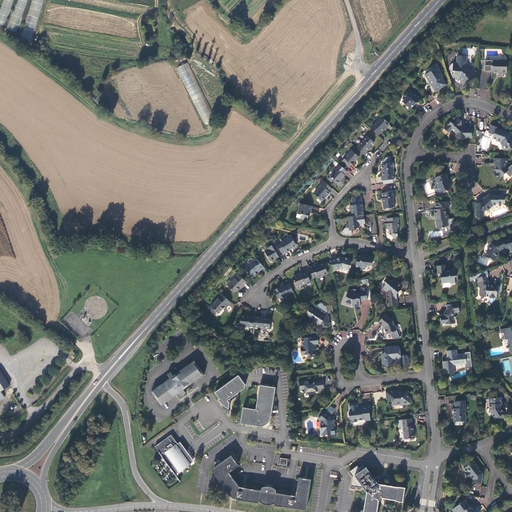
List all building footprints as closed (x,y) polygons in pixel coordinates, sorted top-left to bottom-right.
[(18,0),(15,11),(19,12),(19,11),(23,12),(27,0),(18,0)] [(467,64),(467,56),(458,55),(457,63),(454,63),(453,70),(455,71),(455,75),(457,78),(460,78),(464,82),(474,74),(467,64)] [(508,73),(508,61),(494,60),(494,65),(493,65),(492,72),(501,72),(501,73),(508,73)] [(188,62),(177,67),(202,122),(213,117),(188,62)] [(441,69),(437,63),(431,66),(431,67),(431,68),(432,69),(425,74),(429,81),(430,80),(433,85),(432,86),(436,91),(447,84),(442,77),(444,76),(440,70),(441,69)] [(403,98),(404,99),(406,101),(406,104),(410,108),(416,102),(417,103),(421,98),(417,95),(410,89),(406,93),(407,94),(403,98)] [(372,125),(369,128),(378,136),(380,133),(381,133),(384,130),(384,129),(385,127),(386,127),(389,125),(389,124),(381,117),(373,126),(372,125)] [(466,127),(466,126),(462,126),(462,122),(462,120),(459,117),(455,119),(455,121),(452,121),(451,120),(447,123),(448,124),(445,128),(449,132),(453,129),(455,131),(456,131),(456,134),(455,136),(458,139),(465,139),(466,138),(472,138),(473,128),(466,127)] [(500,127),(492,124),(489,133),(494,135),(493,138),(496,139),(496,140),(501,142),(503,147),(505,146),(507,150),(511,147),(511,136),(510,131),(509,132),(499,129),(500,127)] [(359,145),(356,148),(365,156),(367,153),(367,152),(369,149),(371,147),(374,143),(367,137),(359,145)] [(341,161),(347,166),(349,163),(350,165),(358,156),(350,150),(341,161)] [(508,158),(495,158),(494,163),(496,163),(496,171),(497,172),(495,174),(499,179),(506,173),(510,177),(511,175),(511,164),(511,165),(508,168),(505,166),(506,163),(508,164),(508,158)] [(380,176),(381,181),(393,180),(392,175),(393,175),(393,171),(392,163),(386,164),(385,165),(382,166),(381,167),(381,169),(382,170),(383,172),(381,173),(382,176),(380,176)] [(347,172),(339,165),(337,167),(337,169),(331,176),(331,178),(333,180),(333,182),(337,185),(341,179),(342,180),(345,176),(345,175),(347,172)] [(445,173),(435,177),(436,181),(435,181),(437,185),(438,186),(440,191),(446,189),(448,190),(450,189),(451,187),(450,184),(449,183),(448,181),(449,181),(445,173)] [(333,189),(322,180),(320,184),(322,186),(314,195),(318,198),(318,200),(320,202),(322,202),(327,197),(331,193),(330,192),(333,189)] [(382,193),(383,198),(383,200),(383,203),(383,208),(389,207),(390,208),(394,207),(393,198),(394,198),(393,191),(386,192),(386,193),(382,193)] [(494,194),(489,193),(479,202),(475,202),(475,208),(476,208),(476,215),(477,217),(481,217),(483,216),(483,210),(487,210),(493,205),(495,205),(497,203),(502,203),(504,202),(504,196),(503,195),(494,194)] [(352,217),(363,216),(362,209),(363,208),(362,204),(362,201),(352,202),(353,206),(351,206),(350,207),(350,211),(352,212),(352,217)] [(448,214),(446,214),(445,208),(449,207),(449,201),(435,203),(436,209),(434,209),(435,215),(436,215),(437,220),(436,220),(437,227),(438,228),(443,228),(444,226),(448,226),(448,220),(449,219),(448,214)] [(312,207),(300,204),(297,218),(300,219),(301,220),(308,221),(309,216),(310,213),(311,214),(312,207)] [(365,221),(364,215),(363,216),(352,217),(348,217),(349,228),(345,228),(342,232),(346,235),(352,235),(351,231),(355,230),(357,229),(360,228),(359,225),(360,225),(361,222),(365,221)] [(398,217),(387,219),(387,224),(386,224),(386,228),(389,231),(390,235),(394,239),(398,238),(398,233),(399,231),(397,230),(398,229),(398,227),(399,227),(398,217)] [(511,243),(509,236),(492,243),(486,256),(495,260),(496,257),(498,257),(499,255),(498,251),(506,248),(507,249),(511,247),(511,243)] [(283,255),(286,253),(287,253),(290,251),(290,250),(292,249),(294,250),(297,248),(297,246),(292,237),(285,241),(283,238),(275,243),(283,255)] [(283,255),(275,243),(275,242),(272,245),(272,246),(268,249),(269,251),(266,253),(271,262),(283,255)] [(373,258),(357,256),(356,267),(361,268),(361,267),(364,268),(365,267),(368,267),(370,266),(371,263),(372,262),(373,258)] [(265,268),(255,257),(252,259),(254,262),(251,265),(249,265),(244,269),(251,277),(257,272),(258,274),(265,268)] [(334,270),(352,263),(352,262),(351,260),(344,258),(343,259),(341,258),(337,259),(336,257),(331,258),(334,270)] [(351,265),(352,263),(334,270),(335,272),(340,270),(344,269),(345,270),(349,271),(350,271),(351,267),(351,265)] [(316,265),(309,268),(313,278),(328,273),(326,270),(327,268),(325,264),(321,266),(317,268),(316,265)] [(445,264),(438,265),(439,273),(441,273),(442,284),(443,284),(443,282),(451,281),(452,283),(455,282),(455,276),(457,276),(456,269),(446,270),(445,264)] [(292,278),(295,286),(308,280),(307,278),(309,278),(307,273),(301,276),(300,275),(292,278)] [(247,283),(238,274),(234,278),(235,279),(234,282),(231,282),(227,286),(235,294),(241,288),(242,289),(247,283)] [(486,274),(476,278),(478,282),(478,286),(480,287),(480,290),(482,291),(479,294),(483,299),(486,296),(490,296),(491,298),(494,298),(496,297),(496,296),(497,296),(497,292),(499,291),(499,286),(498,286),(497,284),(494,284),(494,286),(490,285),(486,285),(487,279),(486,274)] [(395,280),(394,281),(392,284),(389,282),(387,279),(385,281),(385,286),(383,288),(387,292),(388,300),(387,301),(387,307),(398,306),(396,294),(398,291),(401,291),(401,285),(395,280)] [(274,291),(275,293),(291,287),(289,285),(285,287),(281,289),(281,287),(274,291)] [(291,287),(275,293),(279,300),(283,297),(285,298),(294,293),(291,287)] [(366,287),(363,288),(363,290),(364,291),(358,292),(355,293),(355,294),(353,294),(347,292),(344,302),(346,302),(346,303),(346,304),(349,305),(350,305),(351,304),(352,304),(352,305),(360,304),(360,301),(367,300),(366,287)] [(232,304),(221,294),(218,298),(218,299),(219,300),(217,302),(215,302),(211,308),(219,315),(225,309),(226,310),(232,304)] [(459,303),(447,304),(447,307),(448,308),(448,310),(447,309),(445,311),(446,312),(444,314),(445,315),(440,316),(440,317),(440,319),(441,323),(446,322),(446,324),(453,323),(453,317),(457,311),(460,311),(459,303)] [(330,324),(327,307),(322,304),(319,305),(315,311),(311,308),(308,313),(308,317),(311,318),(311,322),(314,323),(316,323),(317,322),(319,323),(319,326),(322,326),(322,329),(329,328),(328,324),(330,324)] [(393,321),(385,314),(378,323),(384,327),(387,334),(397,330),(393,321)] [(249,329),(255,329),(256,318),(251,317),(249,317),(241,316),(240,326),(249,328),(249,329)] [(260,329),(265,329),(264,319),(256,318),(255,329),(260,330),(260,329)] [(318,337),(302,339),(303,348),(301,348),(302,356),(309,355),(309,357),(315,357),(315,352),(316,352),(316,348),(314,348),(314,344),(319,344),(318,337)] [(159,345),(164,351),(171,345),(166,339),(159,345)] [(398,346),(385,347),(385,352),(387,352),(388,353),(384,354),(382,356),(383,363),(385,364),(392,363),(394,362),(394,360),(401,359),(401,364),(402,366),(407,365),(409,363),(408,357),(406,356),(400,356),(400,348),(398,346)] [(455,349),(447,350),(448,360),(443,361),(444,373),(456,372),(455,365),(467,363),(466,353),(456,354),(455,349)] [(155,393),(162,404),(174,395),(184,388),(202,375),(194,365),(155,393)] [(0,370),(0,388),(1,390),(10,385),(0,370)] [(228,401),(236,395),(238,394),(245,388),(246,385),(239,376),(225,386),(216,393),(220,399),(219,400),(221,403),(222,404),(223,405),(224,406),(225,407),(226,407),(227,408),(228,409),(229,409),(230,404),(228,401)] [(309,380),(299,381),(300,389),(301,389),(303,391),(305,391),(305,392),(309,392),(309,394),(313,393),(313,391),(317,391),(317,388),(324,387),(323,381),(316,382),(310,383),(309,380)] [(272,417),(276,388),(260,386),(256,410),(250,409),(244,408),(241,424),(258,427),(259,427),(260,427),(261,427),(262,427),(264,427),(265,426),(266,426),(267,425),(268,424),(269,424),(269,423),(270,421),(271,420),(271,419),(272,418),(272,417)] [(409,392),(402,392),(402,394),(399,394),(399,391),(399,390),(387,391),(386,392),(387,400),(391,399),(392,405),(397,405),(398,405),(410,404),(409,392)] [(502,397),(490,398),(490,409),(496,418),(498,417),(500,420),(506,416),(503,413),(505,412),(500,405),(500,403),(502,403),(502,397)] [(465,400),(455,401),(455,407),(454,408),(455,415),(454,415),(454,420),(458,419),(459,421),(463,421),(464,420),(464,419),(466,419),(465,411),(466,411),(465,400)] [(369,406),(361,407),(362,408),(357,408),(357,407),(357,403),(352,404),(352,406),(350,406),(351,412),(349,413),(350,420),(352,419),(352,421),(353,423),(358,422),(359,421),(366,420),(368,421),(371,421),(369,406)] [(326,411),(324,412),(319,419),(320,419),(321,427),(320,427),(321,435),(328,434),(328,436),(336,435),(335,429),(337,427),(334,425),(333,419),(334,418),(326,411)] [(412,419),(402,420),(402,428),(403,427),(405,439),(409,439),(410,440),(412,440),(413,440),(415,438),(415,439),(415,433),(414,433),(413,426),(412,426),(412,419)] [(194,461),(188,453),(181,443),(178,445),(172,436),(156,448),(161,455),(164,454),(164,455),(162,457),(175,474),(175,475),(176,474),(177,475),(183,471),(183,470),(187,467),(188,467),(193,463),(194,461)] [(230,473),(239,466),(232,456),(221,464),(220,464),(215,468),(212,470),(214,473),(230,495),(230,496),(231,497),(232,498),(233,499),(234,499),(234,500),(235,500),(236,500),(237,500),(238,500),(260,504),(260,502),(261,502),(262,503),(263,504),(264,504),(265,505),(266,505),(267,505),(268,505),(269,505),(270,505),(271,505),(272,505),(273,505),(274,504),(275,504),(275,506),(304,511),(307,511),(308,508),(312,480),(299,478),(297,497),(294,496),(289,495),(283,495),(277,493),(277,490),(276,490),(275,489),(274,488),(273,488),(272,488),(271,487),(270,487),(269,487),(268,487),(267,487),(266,487),(265,487),(264,487),(263,488),(262,488),(262,491),(259,491),(240,488),(240,487),(239,486),(232,477),(230,473)] [(482,483),(484,473),(482,471),(480,470),(480,468),(474,460),(470,461),(470,464),(465,468),(467,471),(466,472),(470,477),(471,476),(473,478),(473,481),(473,482),(482,483)] [(404,502),(406,488),(399,487),(397,487),(397,486),(395,483),(392,485),(392,486),(379,484),(378,484),(377,482),(379,481),(377,478),(375,479),(375,478),(367,468),(362,471),(358,467),(349,473),(353,478),(352,487),(355,488),(361,484),(362,485),(365,489),(366,490),(367,493),(363,511),(377,511),(379,501),(378,499),(379,498),(382,496),(383,498),(397,501),(404,502)] [(466,499),(452,509),(454,511),(457,510),(458,511),(479,511),(480,511),(476,507),(475,507),(471,506),(471,507),(467,501),(468,500),(467,499),(466,499)]
